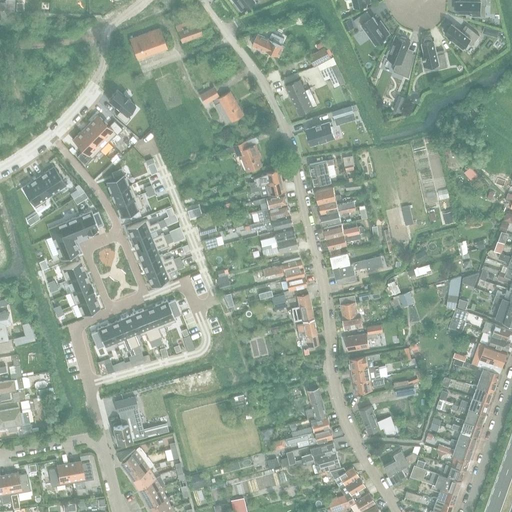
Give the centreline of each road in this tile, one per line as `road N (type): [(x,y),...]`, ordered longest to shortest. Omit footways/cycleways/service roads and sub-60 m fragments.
road 1 (residential): [(394,511),(340,401),(323,281),(282,120),(202,0)]
road 2 (residential): [(0,168),(70,115),(103,65),(112,23),(143,0)]
road 3 (residential): [(195,306),(212,289),(146,139)]
road 4 (residential): [(146,296),(118,232),(87,250),(110,310)]
road 5 (residential): [(195,306),(207,336),(203,349),(88,383)]
road 6 (residential): [(467,511),(511,384)]
